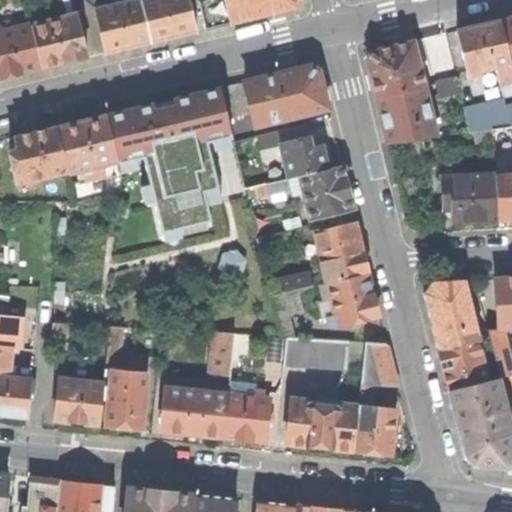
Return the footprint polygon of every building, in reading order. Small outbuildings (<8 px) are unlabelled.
[(142,0),(97,11),(107,54),(128,49),(152,44),(142,0)] [(142,0),(152,44),(174,38),(197,33),(189,0),(142,0)] [(209,0),(200,2),(207,30),(233,24),(227,0),(209,0)] [(227,0),(233,24),(266,16),(296,9),(301,0),(227,0)] [(33,26),(44,70),(66,64),(88,59),(78,15),(33,26)] [(511,18),(500,21),(511,70),(511,18)] [(480,26),(458,31),(469,78),(482,75),(481,71),(495,67),(499,84),(511,80),(511,70),(500,21),(480,26)] [(3,29),(0,29),(0,72),(2,80),(23,74),(44,70),(33,26),(4,33),(3,29)] [(377,98),(425,86),(414,42),(391,48),(366,54),(377,98)] [(311,67),(246,84),(253,115),(256,128),(329,110),(323,88),(320,71),(311,67)] [(436,84),(439,99),(461,94),(457,79),(436,84)] [(219,90),(228,121),(253,115),(246,84),(219,90)] [(429,101),(425,86),(377,98),(388,144),(438,137),(429,101)] [(143,157),(161,232),(209,220),(203,192),(217,188),(214,176),(209,177),(201,144),(216,141),(230,138),(219,90),(205,93),(189,97),(108,117),(119,162),(143,157)] [(493,129),(510,127),(506,106),(505,100),(464,108),(470,133),(493,129)] [(58,129),(68,172),(69,174),(83,171),(104,166),(119,162),(108,117),(82,123),(58,129)] [(278,133),(281,146),(309,139),(306,126),(278,133)] [(20,151),(11,153),(18,184),(68,172),(58,129),(36,134),(17,138),(20,151)] [(269,135),(257,138),(266,178),(279,174),(269,135)] [(289,180),(302,177),(328,170),(323,148),(312,150),(311,145),(309,139),(281,146),(289,180)] [(104,166),(83,171),(86,182),(107,177),(104,166)] [(304,186),(312,219),(353,209),(348,186),(343,167),(328,170),(302,177),(304,186)] [(511,173),(496,174),(498,221),(511,220),(511,173)] [(279,174),(266,178),(268,185),(281,182),(279,174)] [(453,211),(454,224),(473,223),(498,221),(496,174),(442,177),(444,211),(453,211)] [(268,195),(304,186),(302,177),(289,180),(281,182),(268,185),(266,186),(268,195)] [(316,235),(328,284),(369,274),(363,249),(357,224),(316,235)] [(287,232),(257,239),(263,261),(292,254),(287,232)] [(268,284),(271,297),(284,294),(298,291),(313,288),(310,274),(268,284)] [(338,328),(380,318),(375,296),(369,274),(328,284),(338,328)] [(511,278),(496,280),(498,330),(503,330),(511,329),(511,278)] [(425,293),(439,351),(478,342),(480,342),(465,282),(449,283),(433,283),(425,293)] [(304,314),(298,291),(284,294),(290,317),(304,314)] [(288,339),(295,339),(290,317),(284,294),(271,297),(282,338),(288,339)] [(0,345),(6,346),(8,348),(13,349),(22,350),(25,323),(0,320),(0,345)] [(64,347),(66,325),(54,324),(52,345),(64,347)] [(117,364),(119,365),(120,353),(123,329),(110,327),(109,348),(107,363),(117,364)] [(487,331),(493,355),(508,351),(503,330),(498,330),(487,331)] [(221,356),(233,357),(235,336),(223,335),(221,356)] [(295,339),(288,339),(286,367),(347,371),(349,343),(295,339)] [(439,351),(449,391),(487,381),(486,376),(478,342),(439,351)] [(365,344),(361,384),(374,386),(398,388),(387,345),(365,344)] [(6,346),(0,345),(0,377),(10,379),(13,349),(8,348),(6,346)] [(498,373),(500,378),(510,376),(511,375),(511,365),(508,351),(493,355),(498,373)] [(105,387),(111,388),(113,371),(116,372),(117,364),(107,363),(105,385),(105,387)] [(110,401),(107,427),(126,429),(143,431),(148,375),(116,372),(113,371),(111,388),(110,401)] [(498,373),(486,376),(487,381),(498,379),(500,378),(498,373)] [(0,377),(0,415),(6,416),(26,418),(29,395),(30,383),(30,381),(10,379),(0,377)] [(449,391),(465,458),(475,466),(490,467),(508,469),(510,443),(511,433),(498,379),(487,381),(449,391)] [(60,380),(56,421),(76,424),(100,426),(103,400),(105,387),(105,385),(72,381),(65,380),(60,380)] [(374,386),(361,384),(359,407),(372,408),(374,386)] [(105,387),(103,400),(110,401),(111,388),(105,387)] [(167,388),(163,433),(194,436),(197,436),(225,439),(229,395),(167,388)] [(229,395),(225,439),(245,441),(265,443),(269,400),(264,399),(257,398),(229,395)] [(359,407),(291,399),(286,445),(320,449),(354,452),(359,407)] [(359,407),(354,452),(372,454),(391,456),(396,411),(372,408),(359,407)] [(0,511),(6,511),(10,477),(0,475),(0,511)] [(58,511),(62,482),(31,478),(28,508),(58,511)] [(98,511),(101,487),(83,484),(62,482),(58,511),(57,511),(98,511)] [(101,487),(98,511),(113,511),(116,488),(101,487)] [(126,511),(193,511),(195,496),(160,492),(129,489),(126,511)] [(195,496),(193,511),(236,511),(237,501),(215,498),(195,496)] [(296,511),(297,507),(276,505),(258,503),(257,511),(296,511)]
